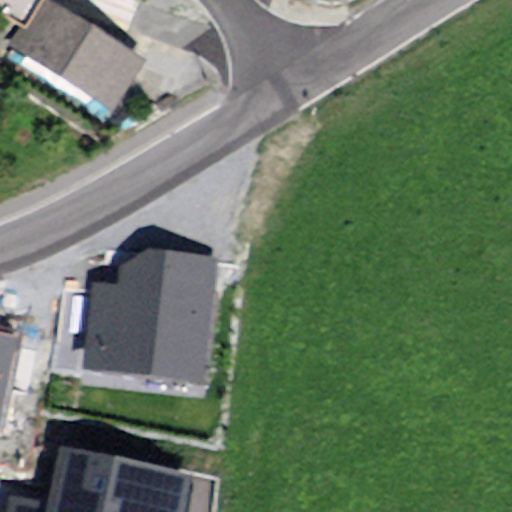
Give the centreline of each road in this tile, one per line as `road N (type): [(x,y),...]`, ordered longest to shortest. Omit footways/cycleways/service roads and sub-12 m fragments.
road 1 (tertiary): [(0,247),(141,183),(299,93)]
road 2 (tertiary): [(299,93),(448,0)]
road 3 (residential): [(299,93),(220,0)]
